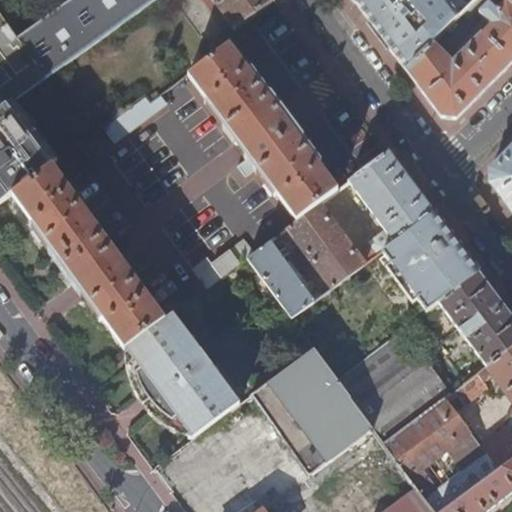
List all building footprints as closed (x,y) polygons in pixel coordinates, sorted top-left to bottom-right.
[(0,113),(8,108),(14,104),(158,0),(72,0),(17,40),(0,16),(0,113)] [(273,0),(203,0),(216,17),(221,14),(234,31),(275,2),(273,0)] [(392,0),(355,0),(353,2),(372,26),(393,1),(392,0)] [(446,31),(415,0),(392,0),(393,1),(417,26),(434,43),(446,31)] [(511,9),(501,0),(477,0),(446,31),(434,43),(406,72),(420,91),(440,119),(456,121),(506,70),(511,64),(511,9)] [(415,0),(446,31),(477,0),(415,0)] [(511,0),(501,0),(511,9),(511,0)] [(412,26),(387,47),(406,72),(434,43),(417,26),(412,26)] [(267,98),(229,48),(188,77),(226,128),(223,130),(256,173),(259,171),(297,223),(319,206),(338,192),(300,141),(302,139),(270,96),(267,98)] [(151,105),(147,99),(104,131),(114,144),(167,105),(161,98),(151,105)] [(14,104),(8,108),(52,168),(57,164),(14,104)] [(8,108),(0,113),(0,206),(12,197),(52,168),(8,108)] [(511,150),(491,171),(490,185),(502,201),(511,214),(511,150)] [(407,180),(389,154),(349,184),(362,201),(357,205),(361,209),(365,206),(384,232),(369,244),(371,245),(362,263),(319,206),(297,223),(288,229),(333,290),(381,253),(433,215),(407,180)] [(52,168),(12,197),(52,251),(49,254),(80,297),(84,295),(125,350),(164,321),(135,281),(132,284),(121,268),(123,266),(92,222),(89,224),(77,209),(80,207),(52,168)] [(415,300),(425,314),(438,304),(478,274),(458,247),(433,215),(381,253),(390,266),(393,265),(417,298),(415,300)] [(241,264),(246,260),(254,254),(243,239),(230,249),(232,252),(241,264)] [(246,260),(292,320),(314,303),(289,270),(292,268),(289,263),(285,265),(268,244),(254,254),(246,260)] [(212,265),(221,279),(241,264),(232,252),(212,265)] [(193,270),(207,289),(221,279),(212,265),(208,259),(193,270)] [(486,368),(511,348),(511,319),(499,303),(478,274),(438,304),(486,368)] [(125,350),(124,351),(124,356),(127,354),(134,364),(142,375),(135,380),(139,390),(142,397),(145,396),(148,397),(153,405),(152,411),(158,415),(166,421),(173,416),(181,429),(189,438),(185,440),(190,441),(239,405),(171,316),(164,321),(125,350)] [(335,381),(373,431),(383,445),(443,400),(450,394),(402,331),(335,381)] [(511,348),(486,368),(492,375),(511,403),(511,348)] [(250,397),(308,479),(373,431),(335,381),(313,350),(250,397)] [(142,375),(134,364),(125,369),(128,381),(133,395),(139,390),(135,380),(142,375)] [(486,368),(462,385),(472,398),(485,386),(485,384),(483,381),(492,375),(486,368)] [(383,445),(415,489),(432,511),(446,511),(498,473),(443,400),(383,445)] [(174,435),(181,429),(173,416),(166,421),(158,415),(151,419),(156,424),(174,435)] [(481,447),(500,471),(511,461),(511,436),(506,429),(481,447)] [(446,511),(485,511),(511,492),(511,461),(500,471),(498,473),(446,511)] [(383,511),(432,511),(415,489),(383,511)]
